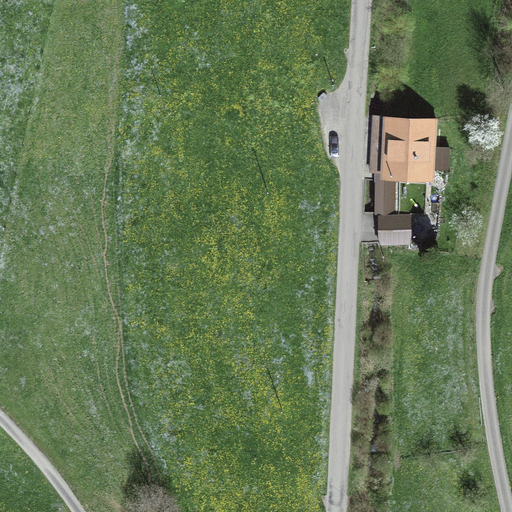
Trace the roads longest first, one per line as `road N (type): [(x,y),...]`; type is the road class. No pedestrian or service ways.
road 1 (unclassified): [(336,511),(362,0)]
road 2 (unclassified): [(508,511),(484,314),(511,144)]
